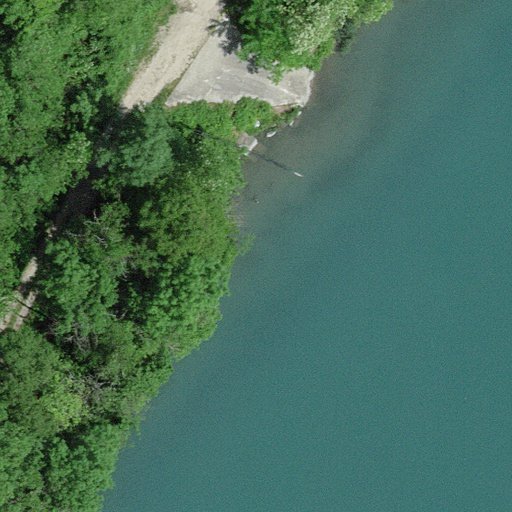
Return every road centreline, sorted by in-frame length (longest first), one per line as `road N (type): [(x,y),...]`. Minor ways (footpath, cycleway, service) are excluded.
road 1 (track): [(0,351),(138,104),(219,0)]
road 2 (track): [(169,68),(308,89)]
